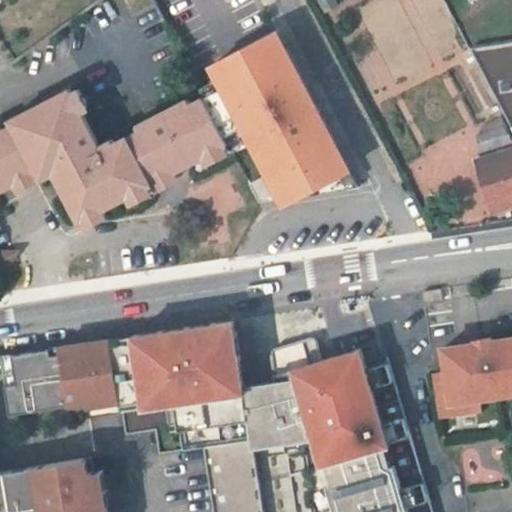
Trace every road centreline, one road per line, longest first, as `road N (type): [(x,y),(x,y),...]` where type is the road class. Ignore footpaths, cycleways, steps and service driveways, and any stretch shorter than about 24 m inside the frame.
road 1 (primary): [(511,249),(0,326)]
road 2 (unknown): [(73,315),(90,398),(152,472),(166,511)]
